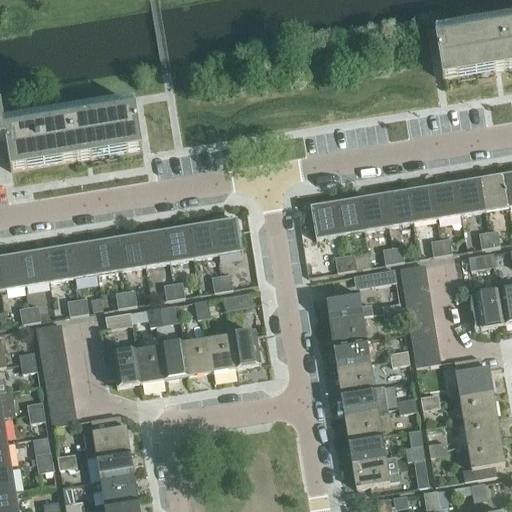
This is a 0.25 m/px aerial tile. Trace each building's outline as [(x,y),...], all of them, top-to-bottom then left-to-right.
[(511,28),(437,41),(437,36),(435,36),(443,83),(459,80),(458,75),(492,69),(493,75),(511,71),(511,28)] [(0,142),(5,141),(11,174),(92,161),(91,156),(125,150),(126,155),(142,153),(135,106),(133,107),(134,112),(5,133),(1,108),(0,108),(0,142)] [(480,185),(485,215),(509,211),(504,181),(480,185)] [(456,189),(461,219),(485,215),(480,185),(456,189)] [(461,219),(456,189),(432,193),(437,223),(461,219)] [(437,223),(432,193),(408,197),(413,227),(437,223)] [(413,227),(408,197),(384,201),(389,231),(413,227)] [(389,231),(384,201),(360,205),(365,235),(389,231)] [(365,235),(360,205),(336,209),(341,239),(365,235)] [(311,213),(316,243),(341,239),(336,209),(311,213)] [(243,255),(238,225),(213,229),(218,259),(243,255)] [(189,233),(194,263),(218,259),(213,229),(189,233)] [(165,236),(170,267),(194,263),(189,233),(165,236)] [(500,250),(498,234),(488,236),(491,251),(500,250)] [(141,240),(146,271),(170,267),(165,236),(141,240)] [(479,237),(482,252),(491,251),(488,236),(479,237)] [(117,244),(122,275),(146,271),(141,240),(117,244)] [(452,258),(450,242),(440,244),(443,259),(452,258)] [(93,248),(98,279),(122,275),(117,244),(93,248)] [(431,245),(433,261),(443,259),(440,244),(431,245)] [(98,279),(93,248),(69,252),(74,282),(98,279)] [(404,266),(402,250),(392,252),(395,267),(404,266)] [(74,282),(69,252),(45,256),(49,286),(74,282)] [(383,253),(385,269),(395,267),(392,252),(383,253)] [(49,286),(45,256),(21,260),(25,290),(49,286)] [(356,273),(353,258),(344,260),(347,275),(356,273)] [(494,258),(469,262),(471,275),(496,271),(494,258)] [(25,290),(21,260),(0,263),(0,286),(1,294),(25,290)] [(335,262),(337,277),(347,275),(344,260),(335,262)] [(425,269),(401,273),(403,285),(427,281),(425,269)] [(395,274),(370,278),(372,291),(397,287),(395,274)] [(172,278),(163,279),(167,305),(176,304),(173,289),(172,278)] [(233,294),(231,280),(222,281),(224,296),(233,294)] [(212,283),(215,297),(224,296),(222,281),(212,283)] [(427,281),(403,285),(405,297),(429,294),(427,281)] [(186,302),(183,288),(173,289),(176,304),(186,302)] [(429,294),(405,297),(407,310),(431,306),(429,294)] [(137,310),(135,295),(125,297),(128,312),(137,310)] [(511,327),(511,295),(501,297),(506,328),(511,327)] [(359,296),(326,302),(330,326),(363,321),(373,319),(371,309),(361,311),(359,296)] [(116,298),(119,313),(128,312),(125,297),(116,298)] [(475,301),(480,333),(506,328),(501,297),(475,301)] [(251,311),(249,298),(224,302),(227,315),(251,311)] [(102,301),(92,303),(94,316),(103,314),(102,301)] [(89,318),(86,303),(77,304),(80,319),(89,318)] [(68,306),(70,321),(80,319),(77,304),(68,306)] [(207,305),(195,307),(196,315),(209,313),(207,305)] [(431,306),(407,310),(409,322),(433,318),(431,306)] [(402,321),(400,308),(392,310),(394,322),(402,321)] [(383,311),(385,324),(394,322),(392,310),(383,311)] [(41,325),(38,311),(29,312),(31,327),(41,325)] [(20,314),(22,329),(31,327),(29,312),(20,314)] [(160,313),(147,315),(149,323),(161,321),(160,313)] [(197,324),(210,321),(209,313),(196,315),(197,324)] [(132,330),(130,318),(105,322),(108,334),(132,330)] [(411,335),(435,331),(433,318),(409,322),(411,335)] [(150,331),(163,329),(161,321),(149,323),(150,331)] [(363,321),(330,326),(334,350),(367,344),(363,321)] [(61,328),(37,333),(39,345),(63,341),(61,328)] [(435,331),(411,335),(413,347),(437,343),(435,331)] [(261,369),(256,337),(231,340),(237,373),(261,369)] [(237,373),(231,340),(207,344),(213,377),(237,373)] [(41,357),(65,353),(63,341),(39,345),(41,357)] [(437,343),(413,347),(415,360),(439,356),(437,343)] [(213,377),(207,344),(184,348),(189,380),(213,377)] [(367,344),(334,350),(338,374),(371,369),(367,344)] [(189,380),(184,348),(160,352),(165,384),(189,380)] [(165,384),(160,352),(137,356),(142,388),(165,384)] [(43,369),(67,365),(65,353),(41,357),(43,369)] [(112,360),(117,392),(142,388),(137,356),(112,360)] [(409,368),(407,356),(399,357),(401,370),(409,368)] [(416,372),(441,368),(439,356),(415,360),(416,372)] [(391,358),(393,371),(401,370),(399,357),(391,358)] [(35,359),(20,361),(21,371),(36,368),(35,359)] [(481,362),(455,366),(460,402),(492,397),(488,372),(482,373),(481,362)] [(45,382),(69,378),(67,365),(43,369),(45,382)] [(23,379),(38,377),(36,368),(21,371),(23,379)] [(371,369),(338,374),(342,397),(374,392),(371,369)] [(69,378),(45,382),(47,394),(71,390),(69,378)] [(423,387),(423,398),(442,397),(441,386),(423,387)] [(71,390),(47,394),(49,406),(73,402),(71,390)] [(374,392),(342,397),(346,421),(378,416),(374,392)] [(464,425),(496,420),(492,397),(460,402),(464,425)] [(440,412),(438,399),(430,401),(432,413),(440,412)] [(421,402),(423,415),(432,413),(430,401),(421,402)] [(73,402),(49,406),(51,418),(75,414),(73,402)] [(417,416),(415,403),(408,404),(410,417),(417,416)] [(410,417),(408,404),(400,406),(401,412),(389,414),(390,420),(410,417)] [(43,408),(27,410),(29,420),(44,417),(43,408)] [(53,431),(77,427),(75,414),(51,418),(53,431)] [(378,416),(346,421),(349,444),(382,439),(378,416)] [(31,429),(46,426),(44,417),(29,420),(31,429)] [(126,432),(122,432),(120,420),(91,425),(97,462),(130,457),(126,432)] [(468,450),(500,445),(496,420),(464,425),(468,450)] [(431,446),(450,446),(449,433),(431,434),(431,446)] [(382,439),(349,444),(353,468),(386,463),(382,439)] [(495,470),(505,469),(500,445),(468,450),(472,474),(462,476),(464,486),(497,481),(495,470)] [(448,460),(446,447),(437,448),(439,461),(448,460)] [(7,448),(0,449),(0,474),(11,473),(7,448)] [(429,449),(430,462),(439,461),(437,448),(429,449)] [(424,463),(422,451),(416,452),(418,464),(424,463)] [(408,453),(410,465),(418,464),(416,452),(408,453)] [(51,457),(35,459),(37,468),(52,466),(51,457)] [(130,457),(97,462),(101,486),(134,480),(130,457)] [(77,472),(75,459),(67,460),(68,473),(77,472)] [(58,461),(60,474),(68,473),(67,460),(58,461)] [(357,493),(390,488),(386,463),(353,468),(357,493)] [(425,464),(414,466),(416,478),(427,476),(425,464)] [(39,478),(54,475),(52,466),(37,468),(39,478)] [(11,473),(0,474),(0,499),(15,497),(11,473)] [(137,503),(134,480),(101,486),(95,487),(96,497),(103,496),(105,509),(137,503)] [(484,488),(471,491),(472,499),(485,497),(484,488)] [(466,491),(454,493),(456,501),(467,500),(466,491)] [(437,496),(423,498),(425,507),(438,505),(437,496)] [(17,511),(15,497),(0,499),(0,511),(17,511)] [(473,507),(487,505),(485,497),(472,499),(473,507)] [(105,511),(138,511),(137,503),(105,509),(105,511)]
